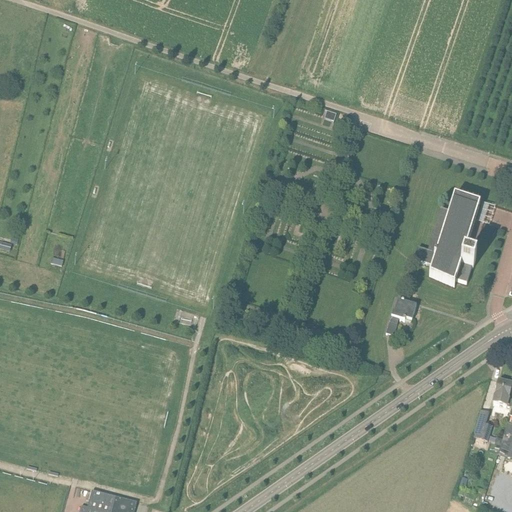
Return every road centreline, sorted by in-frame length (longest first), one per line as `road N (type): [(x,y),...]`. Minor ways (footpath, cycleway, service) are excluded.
road 1 (unclassified): [(511,171),(7,0)]
road 2 (tertiary): [(243,511),(503,331)]
